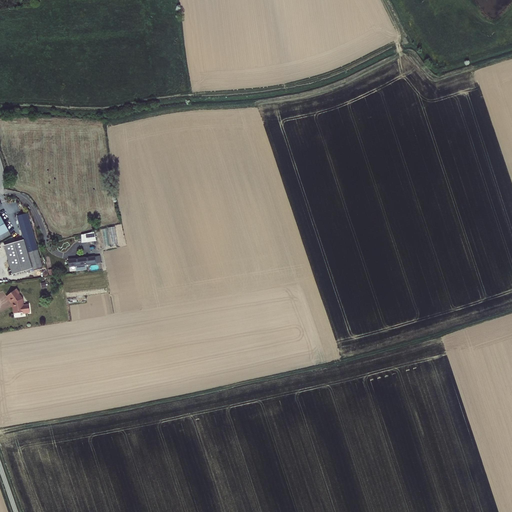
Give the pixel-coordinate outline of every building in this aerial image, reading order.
[(17,216),(24,240),(32,269),(33,270),(35,277),(44,275),(43,267),(27,214),(17,216)] [(0,235),(9,231),(2,218),(0,218),(0,235)] [(115,227),(108,228),(111,246),(118,245),(115,227)] [(95,232),(81,233),(82,242),(96,241),(95,232)] [(24,240),(4,245),(12,274),(32,269),(24,240)] [(105,262),(142,253),(140,243),(103,252),(105,262)] [(105,262),(107,273),(144,264),(142,253),(105,262)] [(94,255),(68,258),(69,267),(96,264),(96,263),(101,262),(100,256),(95,256),(94,255)] [(107,273),(108,277),(145,268),(144,264),(107,273)] [(10,303),(11,314),(21,313),(23,314),(27,313),(26,305),(21,305),(20,299),(17,294),(17,293),(14,289),(3,297),(7,301),(8,301),(10,303)]
